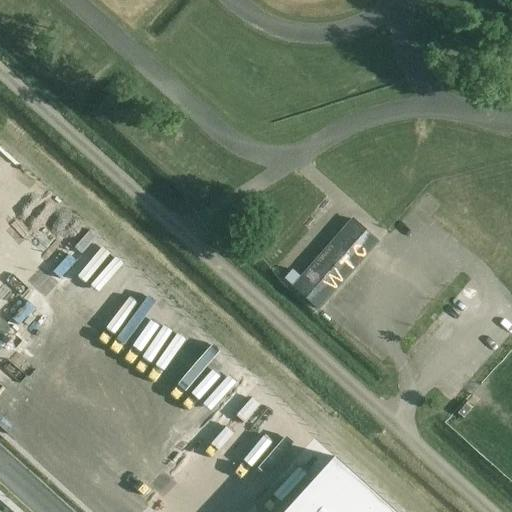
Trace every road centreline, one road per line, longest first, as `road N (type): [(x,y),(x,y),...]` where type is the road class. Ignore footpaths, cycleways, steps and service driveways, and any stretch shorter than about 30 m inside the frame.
road 1 (unclassified): [(489,511),(0,75)]
road 2 (unknown): [(397,0),(413,66),(444,107),(382,109),(301,154),(225,136),(75,0)]
road 3 (unknown): [(255,0),(290,17),(352,17),(392,0)]
